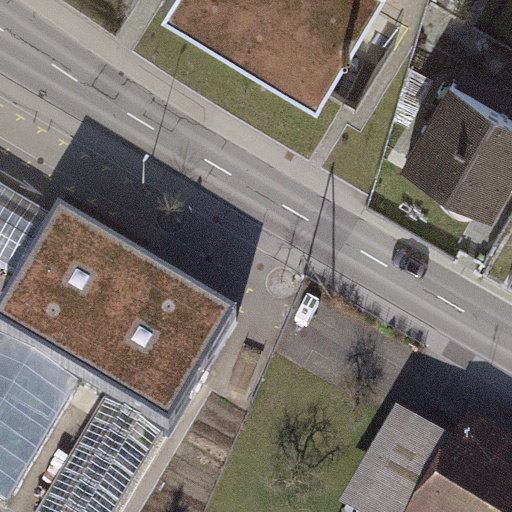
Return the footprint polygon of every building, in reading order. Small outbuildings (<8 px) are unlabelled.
[(163,0),(163,1),(318,95),(375,0),(163,0)] [(511,47),(481,35),(459,90),(511,110),(511,47)] [(511,175),(511,120),(455,87),(408,168),(490,215),(511,175)] [(57,224),(0,190),(0,266),(24,280),(57,224)] [(115,511),(227,325),(57,224),(24,280),(0,320),(0,499),(8,504),(79,386),(105,401),(39,511),(115,511)] [(511,511),(511,449),(470,425),(454,452),(395,418),(340,511),(511,511)]
